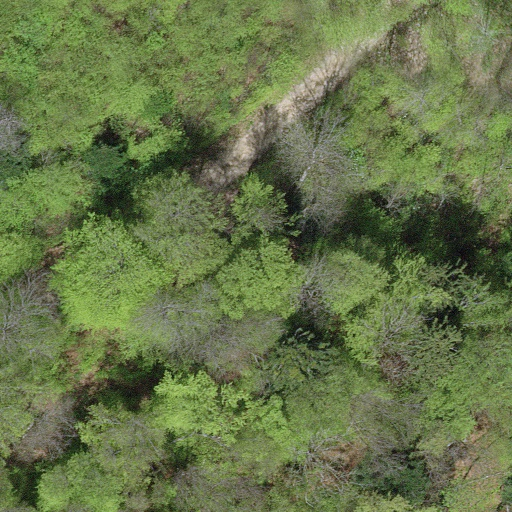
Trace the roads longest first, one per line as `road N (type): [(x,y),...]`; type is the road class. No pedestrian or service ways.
road 1 (track): [(511,219),(425,302),(0,485)]
road 2 (track): [(396,0),(167,219),(0,311)]
